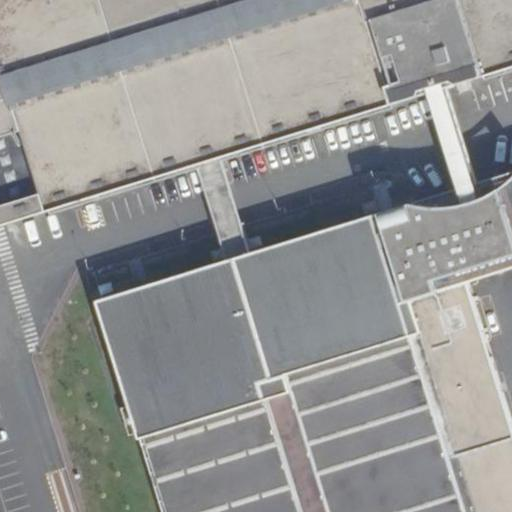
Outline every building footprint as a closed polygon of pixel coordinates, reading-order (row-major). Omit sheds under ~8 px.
[(511,0),(0,0),(0,233),(85,207),(212,168),(230,163),(386,115),(447,96),(464,91),(511,76),(511,0)] [(471,115),(464,91),(447,96),(455,122),(477,192),(493,187),(471,115)] [(219,193),(241,264),(259,258),(238,188),(230,163),(212,168),(219,193)] [(480,286),(511,276),(511,186),(510,181),(493,187),(477,192),(453,199),(480,286)] [(480,286),(453,199),(259,258),(241,264),(110,304),(143,410),(131,414),(139,441),(150,438),(172,511),(511,511),(511,423),(471,289),(480,286)]
